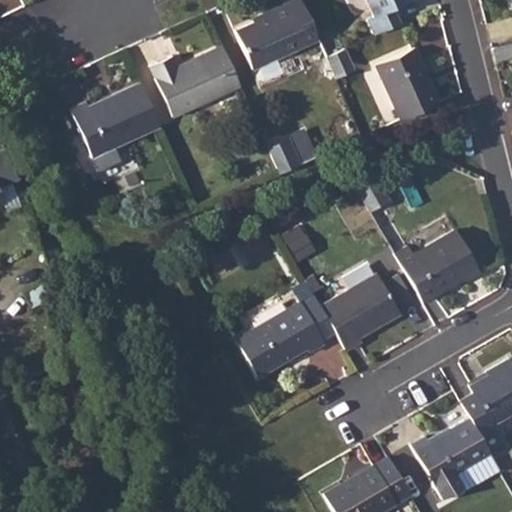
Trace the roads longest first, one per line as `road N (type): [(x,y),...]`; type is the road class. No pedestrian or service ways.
road 1 (residential): [(456,0),(511,224)]
road 2 (residential): [(358,411),(382,381),(511,309)]
road 3 (unclassified): [(0,397),(40,511)]
